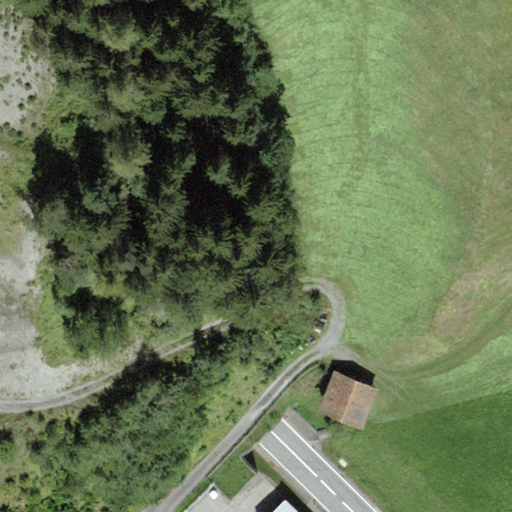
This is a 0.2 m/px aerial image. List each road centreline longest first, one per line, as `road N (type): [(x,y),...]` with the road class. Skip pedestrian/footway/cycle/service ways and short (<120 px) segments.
road 1 (track): [(158,511),(334,329),(339,313),(325,285),(290,291),(59,408),(0,411)]
road 2 (secondary): [(0,177),(268,431)]
